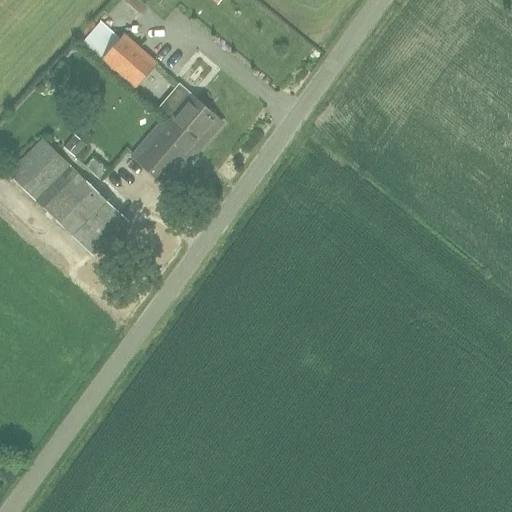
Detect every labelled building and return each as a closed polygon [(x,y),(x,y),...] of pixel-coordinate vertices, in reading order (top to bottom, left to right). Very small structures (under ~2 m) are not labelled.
[(167,0),(151,0),(150,1),(162,15),(172,5),(167,0)] [(127,35),(104,61),(136,90),(159,64),(157,62),(164,54),(149,39),(141,48),(127,35)] [(162,125),(196,155),(223,123),(189,93),(179,85),(155,113),(165,121),(162,125)] [(196,155),(162,125),(135,157),(169,187),(196,155)] [(71,154),(87,162),(95,146),(79,138),(71,154)] [(44,140),(9,174),(92,254),(127,220),(44,140)] [(91,169),(108,181),(116,171),(98,159),(91,169)]
